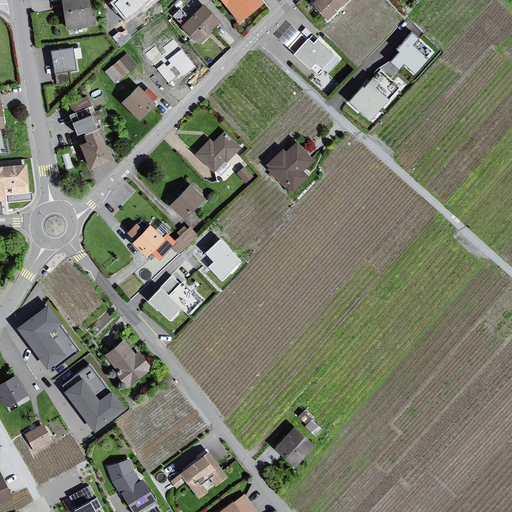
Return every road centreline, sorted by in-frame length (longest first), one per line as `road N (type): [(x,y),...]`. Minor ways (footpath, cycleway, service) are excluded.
road 1 (unclassified): [(68,240),(283,511)]
road 2 (unclassified): [(72,216),(295,0)]
road 3 (residential): [(52,206),(18,1)]
